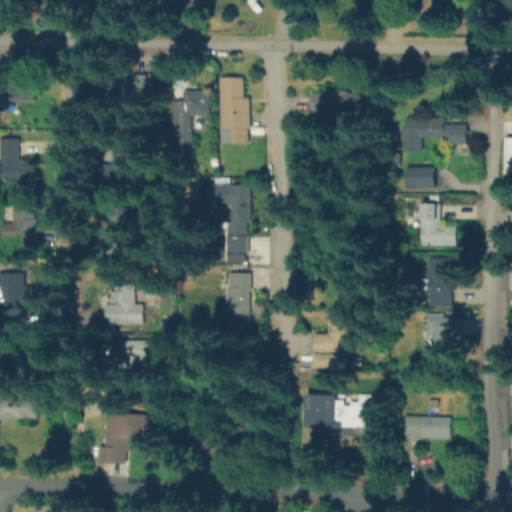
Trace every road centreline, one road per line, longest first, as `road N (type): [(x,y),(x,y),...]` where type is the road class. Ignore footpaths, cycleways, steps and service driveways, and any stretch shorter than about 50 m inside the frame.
road 1 (residential): [(511,47),(0,37)]
road 2 (residential): [(67,0),(71,351)]
road 3 (residential): [(277,42),(278,362)]
road 4 (residential): [(297,489),(0,484)]
road 5 (residential): [(489,47),(491,291)]
road 6 (residential): [(491,291),(492,494)]
road 7 (residential): [(492,494),(297,489)]
